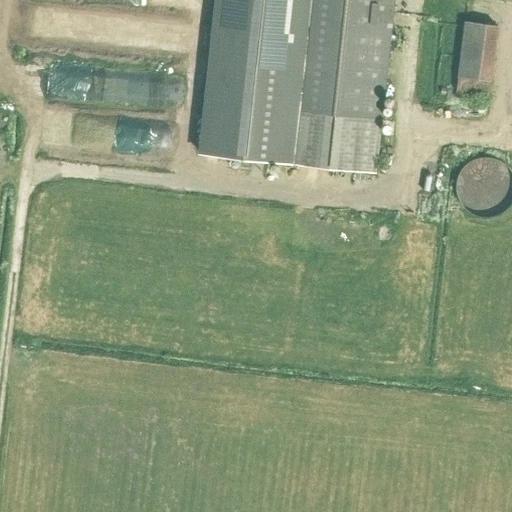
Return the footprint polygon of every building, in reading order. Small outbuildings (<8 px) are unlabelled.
[(214,0),(198,154),(281,163),(286,109),(298,0),(214,0)] [(298,0),(286,109),(281,163),(375,174),(381,120),(393,0),(298,0)] [(509,73),(509,20),(490,20),(490,73),(509,73)] [(117,67),(136,68),(136,72),(150,73),(148,104),(185,107),(187,71),(188,71),(191,30),(119,26),(117,67)] [(111,72),(53,65),(50,93),(108,100),(111,72)] [(136,121),(135,151),(149,151),(149,121),(136,121)] [(468,205),(511,206),(511,175),(468,175),(468,205)] [(404,239),(403,221),(382,222),(383,240),(404,239)]
